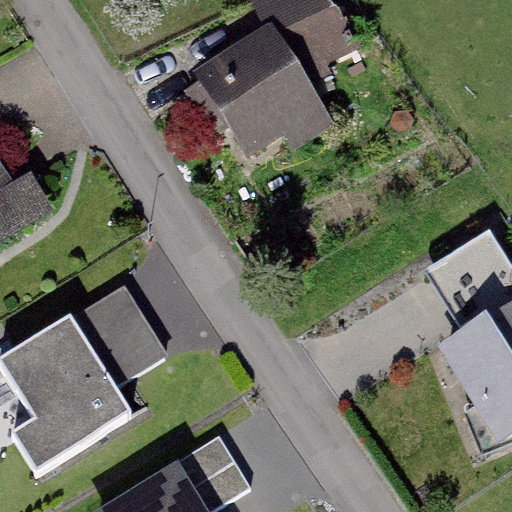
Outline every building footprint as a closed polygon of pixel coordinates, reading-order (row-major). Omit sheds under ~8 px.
[(212,132),(225,124),(243,153),(309,112),(286,76),(352,46),(320,0),(262,0),(249,7),(266,43),(200,84),(201,86),(188,94),(212,132)] [(0,240),(37,217),(22,193),(3,205),(0,201),(0,240)] [(511,296),(511,288),(483,243),(426,279),(458,330),(473,321),(481,333),(442,358),(497,445),(511,435),(511,311),(505,301),(511,296)] [(141,413),(84,316),(14,358),(52,422),(32,434),(51,466),(141,413)] [(206,511),(243,491),(214,443),(97,511),(206,511)]
